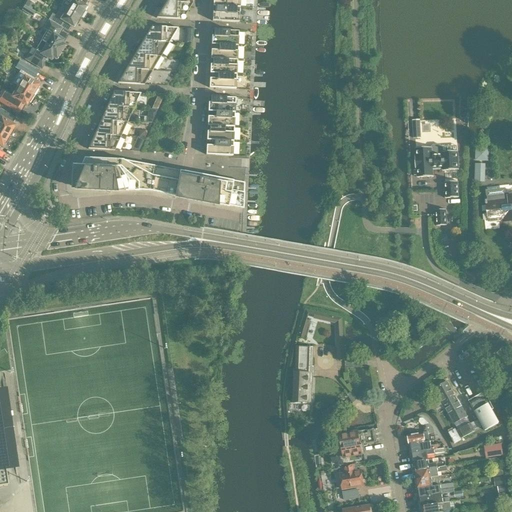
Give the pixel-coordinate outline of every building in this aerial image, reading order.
[(67,10),(81,19),(85,12),(84,11),(86,7),(83,5),(86,0),(85,0),(64,0),(60,6),(61,7),(67,10)] [(192,0),(167,0),(156,19),(183,20),(193,4),(192,0)] [(53,15),(49,21),(62,28),(67,31),(70,26),(74,28),(76,25),(77,26),(81,19),(67,10),(61,7),(55,16),(53,15)] [(240,8),(213,7),(212,21),(239,23),(240,8)] [(41,41),(61,53),(65,46),(62,44),(64,41),(57,37),(62,28),(49,21),(44,30),(47,31),(41,41)] [(151,27),(142,41),(169,43),(178,28),(151,27)] [(212,30),(211,45),(238,46),(238,31),(212,30)] [(61,53),(41,41),(35,51),(32,49),(25,60),(42,70),(48,59),(51,61),(53,58),(56,60),(61,53)] [(142,41),(134,55),(161,57),(169,43),(142,41)] [(211,45),(210,59),(237,60),(238,46),(211,45)] [(134,55),(126,70),(153,71),(161,57),(134,55)] [(210,59),(209,73),(236,75),(237,60),(210,59)] [(18,61),(14,68),(21,72),(22,72),(34,79),(33,79),(34,79),(38,72),(18,61)] [(153,71),(126,70),(117,84),(144,85),(153,71)] [(21,72),(13,85),(18,88),(34,97),(39,90),(37,89),(39,86),(32,82),(33,79),(34,79),(22,72),(21,72)] [(236,75),(209,73),(209,88),(236,90),(236,75)] [(1,90),(0,91),(0,103),(19,115),(25,106),(27,107),(29,103),(30,104),(34,97),(18,88),(13,85),(7,94),(1,90)] [(113,92),(107,107),(134,108),(140,94),(113,92)] [(208,97),(208,112),(235,113),(235,98),(208,97)] [(107,107),(101,121),(127,122),(134,108),(107,107)] [(0,119),(0,131),(10,138),(14,131),(13,130),(15,126),(13,125),(16,119),(0,109),(0,117),(1,118),(0,119)] [(208,112),(207,126),(234,127),(235,113),(208,112)] [(101,121),(94,135),(121,136),(127,122),(101,121)] [(207,126),(206,140),(233,142),(234,127),(207,126)] [(0,145),(3,147),(5,143),(6,145),(10,138),(0,131),(0,145)] [(121,136),(94,135),(88,150),(115,151),(121,136)] [(233,142),(206,140),(206,155),(232,157),(233,142)] [(431,148),(416,149),(416,156),(414,157),(415,170),(417,170),(417,178),(433,177),(433,169),(442,168),(443,171),(459,170),(458,152),(442,152),(442,147),(440,145),(433,145),(431,148)] [(489,148),(476,148),(475,161),(489,162),(489,148)] [(174,197),(174,200),(181,201),(218,208),(218,207),(228,209),(228,207),(243,210),(244,183),(188,173),(122,161),(84,159),(81,166),(71,165),(70,190),(73,190),(72,192),(116,194),(116,193),(124,194),(124,193),(127,193),(127,192),(138,192),(138,191),(149,192),(174,197)] [(485,165),(475,164),(475,182),(485,183),(485,165)] [(446,199),(459,198),(458,182),(445,183),(446,199)] [(488,202),(486,202),(489,221),(503,220),(503,222),(511,220),(511,195),(506,196),(487,198),(488,202)] [(445,210),(435,210),(436,226),(446,226),(445,210)] [(439,247),(448,246),(447,235),(438,236),(439,247)] [(308,314),(309,311),(307,311),(304,319),(302,325),(298,337),(306,340),(312,322),(309,321),(307,320),(308,314)] [(487,344),(497,354),(504,347),(493,337),(487,344)] [(312,347),(298,347),(298,361),(295,361),(294,403),(310,403),(312,347)] [(0,485),(8,484),(6,469),(15,467),(16,475),(19,475),(6,381),(2,382),(4,390),(0,390),(0,485)] [(454,394),(447,382),(435,389),(454,424),(467,417),(459,402),(461,401),(456,393),(454,394)] [(494,409),(490,402),(489,398),(487,394),(487,391),(469,401),(469,403),(485,430),(498,423),(491,411),(494,409)] [(458,431),(462,438),(475,431),(474,430),(481,427),(478,420),(471,424),(470,424),(458,431)] [(410,445),(429,441),(428,434),(434,433),(433,428),(432,426),(429,425),(426,425),(423,427),(424,430),(426,433),(408,435),(409,445),(410,445)] [(339,469),(344,468),(345,473),(340,474),(343,490),(364,486),(361,470),(355,471),(355,466),(367,464),(364,446),(368,446),(366,433),(362,434),(361,431),(335,435),(333,436),(332,452),(332,454),(330,454),(332,465),(338,463),(339,469)] [(410,445),(411,454),(432,450),(430,441),(429,441),(410,445)] [(411,454),(413,462),(428,460),(427,455),(444,452),(444,448),(411,454)] [(412,469),(413,472),(446,466),(446,462),(437,463),(436,459),(428,460),(413,462),(414,469),(412,469)] [(414,474),(415,480),(438,476),(438,472),(447,471),(446,466),(413,472),(413,474),(414,474)] [(415,486),(416,489),(440,485),(438,476),(415,480),(415,486)] [(417,491),(418,497),(441,494),(441,493),(454,491),(453,483),(440,485),(416,489),(416,492),(417,491)] [(358,490),(343,493),(344,500),(359,498),(358,490)] [(418,497),(420,506),(449,502),(448,497),(442,498),(441,494),(418,497)] [(449,502),(420,506),(420,511),(441,511),(450,511),(449,503),(449,502)]
